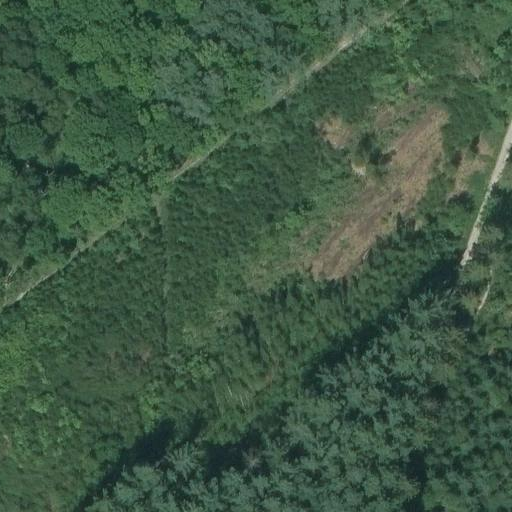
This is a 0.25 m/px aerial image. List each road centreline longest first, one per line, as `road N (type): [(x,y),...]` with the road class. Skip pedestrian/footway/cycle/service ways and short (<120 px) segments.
road 1 (track): [(385,511),(409,409),(511,131)]
road 2 (unknown): [(406,511),(425,427),(479,304),(511,202)]
road 3 (track): [(165,178),(72,89),(21,0)]
